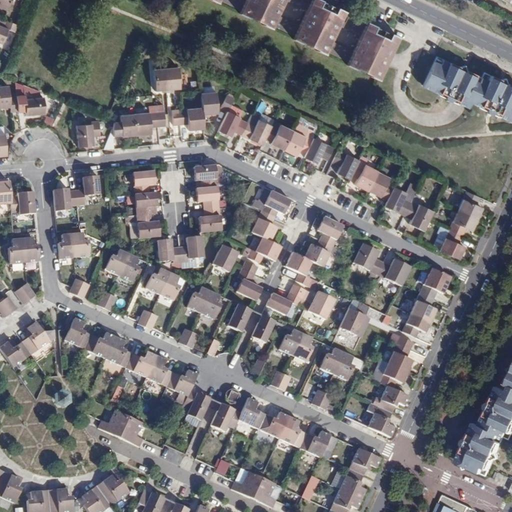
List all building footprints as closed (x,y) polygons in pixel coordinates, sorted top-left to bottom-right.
[(0,0),(0,12),(4,14),(10,0),(0,0)] [(218,0),(239,10),(244,0),(218,0)] [(244,0),(239,10),(237,13),(245,17),(246,16),(263,24),(262,25),(270,29),(271,26),(277,15),(284,0),(283,0),(244,0)] [(310,0),(283,0),(284,0),(305,10),(310,0)] [(298,25),(292,36),(291,39),(299,43),(300,41),(317,50),(316,51),(324,54),(325,52),(330,41),(337,26),(343,15),(344,12),(336,9),(336,10),(319,2),(320,0),(319,0),(310,0),(305,10),(298,25)] [(277,15),(271,26),(292,36),(298,25),(277,15)] [(364,25),(343,15),(337,26),(359,36),(364,25)] [(15,33),(17,26),(3,21),(1,26),(0,26),(0,42),(1,43),(7,30),(15,33)] [(352,51),(346,62),(345,65),(354,69),(355,68),(370,75),(370,77),(377,80),(398,38),(390,34),(389,36),(373,28),(373,26),(365,23),(364,25),(359,36),(352,51)] [(330,41),(325,52),(346,62),(352,51),(330,41)] [(458,68),(442,60),(439,65),(432,62),(421,87),(466,108),(469,103),(511,123),(511,87),(505,84),(503,79),(498,81),(483,73),(480,78),(465,71),(463,66),(458,68)] [(175,68),(162,69),(164,90),(177,89),(175,68)] [(164,90),(162,69),(151,70),(153,91),(164,90)] [(18,111),(17,96),(8,97),(7,86),(0,86),(0,108),(9,107),(10,112),(18,111)] [(215,94),(200,95),(201,107),(202,115),(217,114),(215,94)] [(23,96),(17,96),(18,111),(25,111),(25,115),(43,113),(42,98),(24,98),(23,96)] [(227,112),(233,99),(228,96),(221,109),(227,112)] [(201,107),(178,110),(179,125),(187,124),(187,131),(203,129),(202,115),(201,107)] [(179,125),(178,110),(170,110),(172,125),(179,125)] [(155,112),(133,114),(135,136),(150,134),(149,128),(157,127),(155,112)] [(163,112),(155,112),(157,127),(164,126),(163,112)] [(247,122),(227,112),(217,131),(230,137),(233,132),(241,135),(247,122)] [(119,122),(115,122),(114,123),(111,131),(112,136),(120,135),(121,137),(135,136),(133,114),(119,116),(119,122)] [(253,125),(247,122),(241,135),(261,145),(264,140),(270,127),(256,120),(253,125)] [(91,124),(75,126),(77,146),(93,145),(92,137),(99,136),(98,121),(91,121),(91,124)] [(283,150),(292,131),(280,126),(278,131),(270,127),(264,140),(272,143),(271,144),(283,150)] [(305,154),(313,139),(314,134),(298,127),(295,133),(292,131),(283,150),(296,156),(299,151),(305,154)] [(326,161),(333,149),(313,139),(305,154),(303,158),(316,164),(319,157),(326,161)] [(358,161),(337,151),(331,163),(339,168),(336,174),(349,181),(351,177),(357,163),(358,161)] [(377,173),(357,163),(351,177),(357,180),(355,185),(367,192),(377,173)] [(220,180),(219,167),(216,166),(201,167),(194,168),(194,181),(200,181),(201,188),(216,187),(224,186),(223,180),(220,180)] [(389,179),(377,173),(367,192),(380,198),(381,197),(387,200),(393,187),(400,173),(393,170),(389,179)] [(131,174),(133,195),(149,193),(148,186),(154,185),(153,172),(131,174)] [(82,190),(76,191),(77,206),(84,205),(83,197),(99,195),(97,177),(81,178),(82,190)] [(0,205),(10,204),(10,196),(8,182),(0,182),(0,205)] [(218,208),(216,187),(201,188),(195,189),(196,203),(203,203),(203,210),(218,208)] [(406,194),(393,187),(387,200),(383,208),(403,217),(410,204),(403,200),(406,194)] [(68,189),(52,190),(54,212),(70,210),(70,207),(77,206),(76,191),(68,191),(68,189)] [(10,204),(11,213),(18,212),(18,215),(34,214),(32,192),(16,193),(16,197),(10,196),(10,204)] [(282,215),(289,201),(271,192),(261,212),(274,219),(277,213),(282,215)] [(477,207),(482,198),(467,192),(462,201),(455,198),(450,207),(458,211),(477,220),(482,209),(477,207)] [(149,193),(133,195),(135,216),(150,215),(150,207),(156,207),(155,193),(149,193)] [(417,207),(410,204),(403,217),(410,221),(409,225),(423,232),(428,221),(432,213),(418,205),(417,207)] [(220,232),(218,208),(203,210),(204,217),(198,218),(199,233),(220,232)] [(471,232),(477,220),(458,211),(449,231),(464,238),(467,230),(471,232)] [(262,238),(270,242),(277,228),(271,226),(274,219),(261,212),(250,233),(262,238)] [(150,215),(135,216),(137,239),(158,237),(157,222),(151,222),(150,215)] [(342,227),(323,218),(317,231),(323,234),(319,241),(332,247),(342,227)] [(464,238),(449,231),(439,251),(458,260),(464,247),(460,245),(464,238)] [(82,233),(71,234),(74,258),(88,256),(87,240),(83,240),(82,233)] [(71,234),(60,235),(61,243),(58,243),(59,259),(74,258),(71,234)] [(181,263),(182,268),(182,269),(197,268),(196,259),(201,258),(200,237),(186,238),(187,247),(180,247),(181,263)] [(32,246),(32,238),(22,239),(24,263),(38,261),(37,245),(32,246)] [(263,257),(274,262),(280,247),(276,245),(270,242),(262,238),(255,253),(251,251),(247,258),(260,264),(263,257)] [(24,263),(22,239),(10,239),(11,247),(7,247),(9,264),(24,263)] [(181,263),(180,247),(171,248),(170,240),(157,241),(159,261),(172,260),(173,264),(181,263)] [(332,247),(319,241),(316,247),(310,245),(304,259),(311,262),(322,268),(332,247)] [(362,245),(355,259),(353,264),(377,275),(383,262),(376,259),(378,253),(362,245)] [(221,246),(212,265),(229,273),(238,254),(221,246)] [(128,254),(118,249),(115,256),(111,256),(105,270),(118,276),(128,254)] [(128,254),(118,276),(132,282),(138,268),(135,266),(138,259),(128,254)] [(311,262),(304,259),(298,256),(292,254),(285,268),(287,269),(296,273),(293,280),(305,286),(308,279),(304,277),(311,262)] [(401,287),(401,286),(410,268),(394,260),(391,266),(383,262),(377,275),(401,287)] [(245,262),(242,269),(255,275),(258,267),(245,262)] [(144,288),(159,295),(169,273),(159,268),(156,275),(152,273),(144,288)] [(237,292),(255,302),(261,288),(251,283),(255,275),(242,269),(238,278),(242,280),(237,292)] [(431,270),(420,294),(435,301),(439,293),(443,294),(450,279),(449,278),(431,270)] [(176,285),(179,277),(171,274),(169,273),(159,295),(172,301),(179,286),(176,285)] [(69,293),(76,296),(82,282),(75,280),(71,288),(69,293)] [(82,299),(89,285),(82,282),(76,296),(82,299)] [(35,296),(26,284),(20,288),(29,300),(35,296)] [(287,291),(299,297),(303,290),(291,284),(287,291)] [(186,307),(200,314),(210,292),(202,288),(200,287),(196,294),(193,293),(186,307)] [(20,288),(14,293),(22,305),(29,300),(20,288)] [(295,305),(299,297),(287,291),(283,299),(275,295),(272,294),(265,306),(285,316),(291,303),(295,305)] [(309,301),(305,310),(321,317),(330,299),(314,291),(309,301)] [(103,309),(109,295),(103,292),(97,303),(97,305),(103,309)] [(217,304),(219,296),(210,292),(200,314),(213,320),(220,305),(217,304)] [(410,315),(430,324),(436,311),(431,308),(435,301),(420,294),(410,315)] [(116,298),(109,295),(103,309),(110,312),(111,309),(116,298)] [(8,297),(2,301),(10,313),(16,309),(8,297)] [(0,302),(0,311),(4,317),(10,313),(2,301),(0,302)] [(241,332),(247,318),(244,317),(248,309),(237,304),(227,326),(241,332)] [(348,309),(339,329),(355,336),(364,317),(348,309)] [(137,324),(144,327),(150,314),(144,311),(138,322),(137,324)] [(151,330),(152,328),(157,317),(150,314),(144,327),(151,330)] [(403,331),(418,339),(421,331),(426,332),(430,324),(410,315),(403,331)] [(264,343),(275,322),(264,317),(260,325),(257,324),(251,337),(264,343)] [(84,350),(91,335),(80,330),(84,323),(74,318),(68,330),(64,341),(84,350)] [(31,355),(54,339),(53,331),(42,332),(35,322),(26,328),(31,335),(21,342),(31,355)] [(185,346),(191,332),(184,329),(179,340),(178,342),(185,346)] [(278,350),(292,356),(302,334),(295,331),(292,329),(288,337),(285,335),(278,350)] [(192,349),(193,347),(198,336),(191,332),(185,346),(192,349)] [(104,360),(115,337),(105,333),(102,340),(91,335),(84,350),(104,360)] [(309,346),(312,339),(302,334),(292,356),(305,362),(312,348),(309,346)] [(125,369),(132,354),(121,349),(124,342),(115,337),(104,360),(125,369)] [(400,338),(397,344),(412,352),(415,345),(400,338)] [(206,353),(213,356),(219,343),(212,339),(206,353)] [(0,349),(13,368),(31,355),(21,342),(12,348),(7,342),(0,347),(0,349)] [(389,362),(408,371),(413,360),(409,358),(412,352),(397,344),(389,362)] [(319,368),(333,375),(343,353),(332,348),(329,355),(326,354),(319,368)] [(145,378),(156,356),(146,352),(143,359),(132,354),(125,369),(145,378)] [(363,362),(352,357),(343,353),(333,375),(346,381),(353,366),(360,370),(363,362)] [(166,388),(173,372),(162,367),(165,360),(156,356),(145,378),(166,388)] [(258,377),(264,363),(256,360),(250,373),(258,377)] [(386,386),(394,390),(398,381),(403,383),(408,371),(389,362),(379,383),(386,386)] [(511,368),(502,389),(499,388),(480,426),(476,424),(458,463),(485,476),(504,438),(509,440),(511,432),(511,368)] [(186,398),(190,390),(197,375),(187,370),(184,378),(173,372),(166,388),(186,398)] [(270,385),(277,389),(283,375),(277,372),(271,383),(270,385)] [(284,391),(285,389),(290,378),(283,375),(277,389),(284,391)] [(404,406),(408,397),(394,390),(386,386),(377,406),(391,413),(396,404),(399,403),(404,406)] [(203,405),(207,398),(190,390),(186,398),(182,405),(189,408),(186,415),(200,421),(207,407),(203,405)] [(318,407),(324,394),(317,390),(312,401),(311,404),(318,407)] [(68,396),(59,392),(52,398),(53,407),(62,411),(69,406),(68,396)] [(237,395),(230,392),(227,399),(234,402),(237,395)] [(325,410),(327,404),(331,396),(324,394),(318,407),(325,410)] [(258,430),(265,415),(256,411),(255,407),(257,403),(248,398),(241,414),(238,420),(258,430)] [(238,420),(241,414),(224,406),(220,413),(217,412),(211,426),(224,432),(227,426),(234,429),(238,420)] [(390,437),(394,428),(388,425),(387,422),(391,413),(377,406),(367,427),(390,437)] [(118,438),(128,417),(113,410),(107,424),(101,421),(98,428),(118,438)] [(278,439),(288,417),(279,413),(276,418),(274,419),(265,415),(258,430),(278,439)] [(135,436),(142,423),(128,417),(118,438),(138,447),(142,439),(135,436)] [(299,448),(305,434),(297,430),(296,427),(298,421),(288,417),(278,439),(299,448)] [(321,456),(330,436),(320,431),(318,436),(315,438),(305,434),(299,448),(320,458),(321,456)] [(336,438),(330,436),(321,456),(325,458),(328,451),(330,452),(336,438)] [(379,458),(357,448),(348,469),(363,476),(367,467),(370,466),(375,468),(379,458)] [(348,469),(341,466),(338,472),(345,475),(339,489),(361,499),(365,490),(360,487),(359,484),(363,476),(348,469)] [(241,468),(234,482),(240,484),(247,471),(241,468)] [(4,471),(0,479),(0,496),(14,503),(21,488),(16,486),(19,479),(4,471)] [(251,499),(261,477),(247,471),(240,484),(234,482),(231,489),(251,499)] [(493,483),(510,491),(511,487),(511,479),(498,473),(493,483)] [(96,485),(111,506),(129,494),(119,479),(116,482),(111,475),(96,485)] [(269,497),(275,484),(261,477),(251,499),(272,508),(275,500),(269,497)] [(86,511),(102,511),(111,506),(96,485),(81,496),(85,503),(82,505),(86,511)] [(49,511),(72,511),(71,496),(67,496),(66,489),(48,490),(49,511)] [(141,511),(158,511),(159,510),(157,509),(159,506),(157,505),(161,497),(145,489),(138,504),(144,506),(141,511)] [(361,499),(339,489),(330,509),(336,511),(346,511),(348,507),(351,507),(356,509),(361,499)] [(49,511),(48,490),(30,492),(31,499),(26,500),(27,511),(49,511)] [(466,511),(468,508),(443,496),(439,505),(437,505),(433,511),(466,511)]
